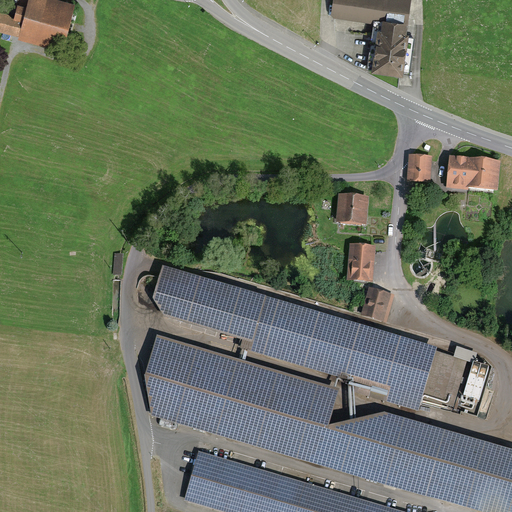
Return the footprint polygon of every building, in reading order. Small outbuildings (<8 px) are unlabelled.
[(69,7),(43,0),(27,0),(22,21),(0,15),(0,33),(57,49),(69,7)] [(408,0),(404,0),(333,0),(331,17),(376,22),(405,26),(408,0)] [(405,26),(376,22),(370,72),(399,75),(405,26)] [(432,159),(411,157),(409,181),(431,183),(432,159)] [(498,166),(451,163),(449,190),(496,194),(498,166)] [(367,203),(338,201),(336,226),(366,228),(367,203)] [(373,251),(349,250),(348,284),(372,285),(373,251)] [(438,349),(163,268),(153,300),(164,318),(240,341),(238,349),(340,379),(342,374),(356,378),(352,393),(419,413),(423,400),(453,409),(467,361),(437,352),(438,349)] [(382,324),(389,300),(368,294),(361,318),(382,324)] [(157,337),(145,378),(152,418),(474,511),(511,511),(511,451),(384,414),(329,427),(340,390),(157,337)] [(401,511),(199,453),(185,502),(218,511),(401,511)]
